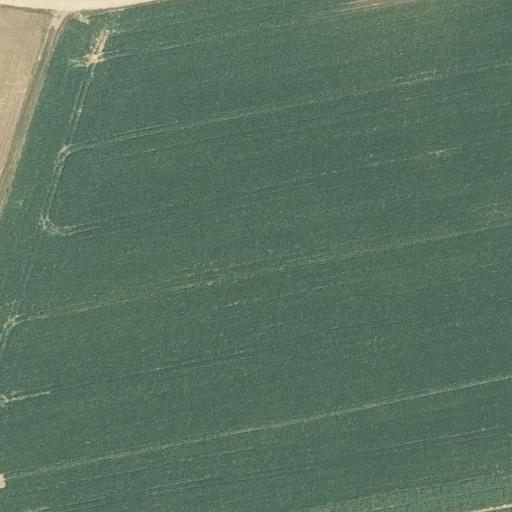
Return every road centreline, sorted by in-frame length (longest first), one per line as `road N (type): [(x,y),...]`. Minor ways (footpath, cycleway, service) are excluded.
road 1 (track): [(0,190),(63,7)]
road 2 (track): [(141,0),(63,7),(0,1)]
